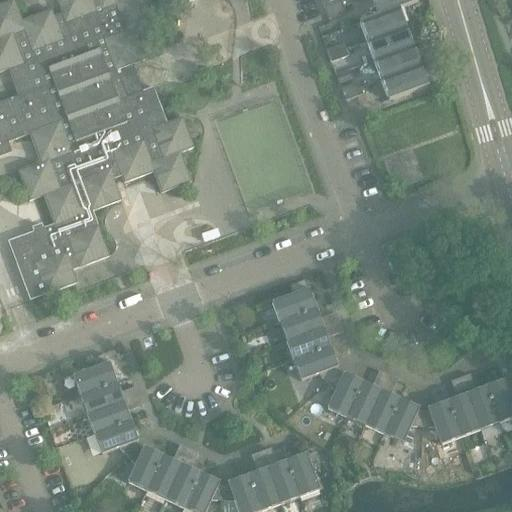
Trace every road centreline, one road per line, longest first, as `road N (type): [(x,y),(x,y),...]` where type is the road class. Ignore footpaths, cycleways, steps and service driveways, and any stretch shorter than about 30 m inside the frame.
road 1 (residential): [(0,368),(361,236)]
road 2 (residential): [(361,236),(277,0)]
road 3 (unclassified): [(446,0),(501,185)]
road 4 (unclassified): [(511,151),(470,0)]
road 5 (residential): [(361,236),(501,185)]
